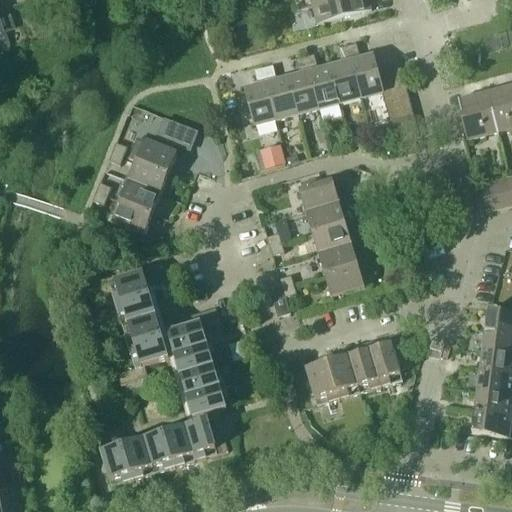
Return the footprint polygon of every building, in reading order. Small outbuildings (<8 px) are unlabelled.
[(309,0),(312,8),(344,0),(309,0)] [(368,0),(344,0),(312,8),(317,27),(371,12),(368,0)] [(0,14),(0,49),(8,47),(4,36),(13,33),(6,12),(0,14)] [(382,95),(377,77),(373,59),(361,62),(356,46),(347,49),(361,101),(382,95)] [(361,101),(347,49),(338,51),(342,67),(330,70),(340,107),(361,101)] [(340,107),(330,70),(319,74),(314,57),(305,60),(319,112),(340,107)] [(319,112),(305,60),(296,62),(300,79),(289,82),(298,118),(319,112)] [(298,118),(289,82),(277,85),(273,68),(264,71),(277,123),(298,118)] [(401,70),(400,71),(389,74),(395,97),(407,94),(401,70)] [(277,123),(264,71),(254,73),(258,90),(246,93),(256,129),(277,123)] [(395,97),(389,74),(377,77),(382,95),(383,100),(395,97)] [(511,131),(511,90),(488,97),(498,136),(511,131)] [(383,100),(386,112),(410,106),(407,94),(395,97),(383,100)] [(498,136),(488,97),(458,105),(469,143),(498,136)] [(413,117),(410,106),(386,112),(389,123),(413,117)] [(389,123),(393,135),(416,129),(413,117),(389,123)] [(393,135),(393,137),(395,146),(419,140),(416,129),(393,135)] [(196,139),(173,130),(168,144),(191,152),(196,139)] [(177,156),(145,143),(137,140),(129,160),(137,163),(136,164),(169,177),(177,156)] [(128,150),(116,146),(113,155),(124,159),(128,150)] [(260,153),(265,173),(286,167),(281,148),(260,153)] [(124,159),(113,155),(109,164),(120,168),(124,159)] [(161,197),(169,177),(136,164),(128,184),(161,197)] [(321,188),(319,180),(318,175),(299,181),(302,194),(299,195),(306,216),(339,206),(333,184),(321,188)] [(372,183),(370,184),(364,185),(362,186),(366,197),(368,196),(373,195),(375,194),(372,183)] [(128,184),(120,204),(153,217),(161,197),(128,184)] [(112,190),(100,186),(96,195),(108,199),(112,190)] [(511,192),(498,196),(501,208),(511,204),(511,192)] [(108,199),(96,195),(93,204),(104,208),(108,199)] [(145,238),(153,217),(120,204),(112,225),(145,238)] [(346,227),(339,206),(306,216),(312,237),(346,227)] [(318,258),(352,248),(346,227),(312,237),(318,258)] [(267,240),(270,250),(281,246),(279,237),(267,240)] [(270,250),(272,259),(284,255),(281,246),(270,250)] [(325,279),(358,269),(352,248),(318,258),(325,279)] [(358,269),(325,279),(331,300),(365,290),(358,269)] [(114,301),(148,292),(143,277),(110,287),(114,301)] [(279,282),(282,291),(294,288),(291,278),(279,282)] [(297,297),(294,288),(282,291),(285,300),(297,297)] [(119,315),(152,305),(148,292),(114,301),(119,315)] [(283,296),(271,299),(278,322),(289,319),(284,304),(281,305),(279,298),(283,296)] [(123,329),(156,319),(152,305),(119,315),(123,329)] [(180,322),(183,332),(210,422),(214,421),(217,428),(222,427),(220,418),(218,414),(227,412),(201,327),(219,322),(216,311),(180,322)] [(511,315),(488,313),(485,334),(511,337),(511,315)] [(127,343),(160,333),(156,319),(123,329),(127,343)] [(210,422),(183,332),(168,337),(193,422),(206,418),(207,422),(207,423),(210,422)] [(131,357),(164,347),(160,333),(127,343),(131,357)] [(511,357),(511,337),(485,334),(483,354),(511,357)] [(374,344),(361,347),(364,356),(335,365),(332,356),(320,360),(322,368),(307,373),(317,409),(402,384),(397,366),(408,363),(400,336),(389,339),(391,348),(376,352),(374,344)] [(248,342),(234,346),(239,362),(253,357),(248,342)] [(144,369),(168,362),(164,347),(131,357),(135,371),(118,377),(121,388),(147,380),(144,369)] [(511,378),(511,357),(483,354),(480,374),(511,378)] [(511,398),(511,378),(480,374),(478,394),(511,398)] [(511,419),(511,417),(511,398),(478,394),(475,414),(511,419)] [(509,441),(511,419),(475,414),(472,436),(509,441)] [(223,436),(212,440),(208,424),(192,429),(202,462),(228,455),(223,436)] [(192,429),(177,433),(187,467),(202,462),(192,429)] [(187,467),(177,433),(162,438),(172,471),(187,467)] [(162,438),(147,442),(157,476),(172,471),(162,438)] [(157,476),(147,442),(132,446),(142,480),(157,476)] [(132,446),(117,451),(127,484),(142,480),(132,446)] [(127,484),(117,451),(102,455),(112,489),(127,484)]
